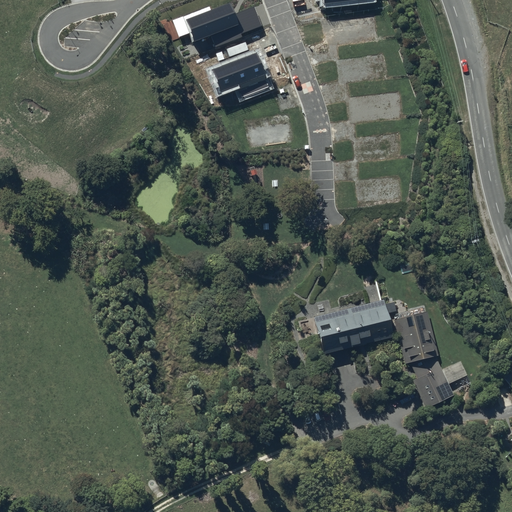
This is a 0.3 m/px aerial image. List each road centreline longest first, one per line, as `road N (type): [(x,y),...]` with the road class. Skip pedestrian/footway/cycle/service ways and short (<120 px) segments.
road 1 (tertiary): [(451,0),(511,251)]
road 2 (residential): [(272,0),(312,101),(325,205),(338,222)]
road 3 (residential): [(123,9),(88,54),(61,66),(47,58),(46,30),(96,12)]
road 4 (track): [(306,441),(151,511)]
